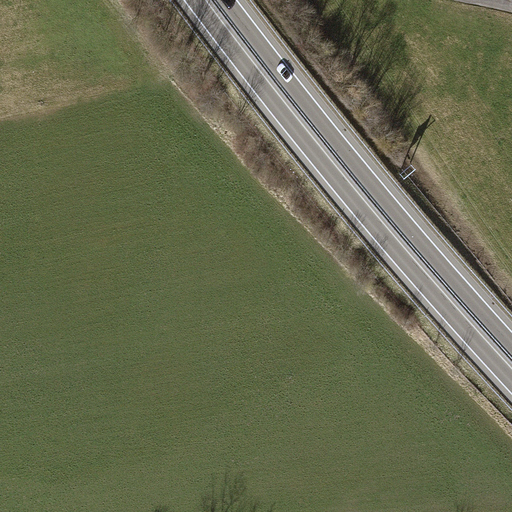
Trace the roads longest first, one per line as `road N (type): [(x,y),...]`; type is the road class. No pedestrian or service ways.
road 1 (trunk): [(194,0),(322,164),(511,381)]
road 2 (trunk): [(511,343),(226,0)]
